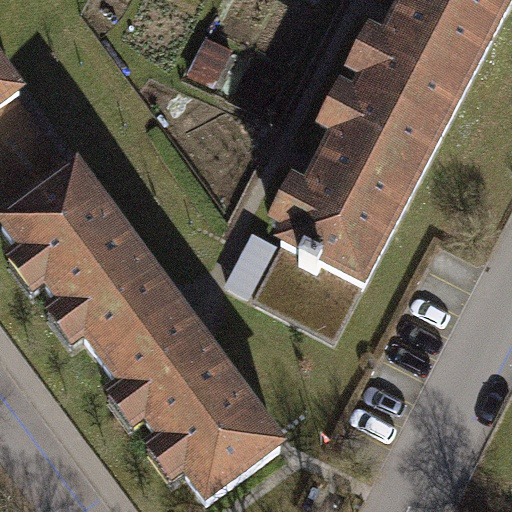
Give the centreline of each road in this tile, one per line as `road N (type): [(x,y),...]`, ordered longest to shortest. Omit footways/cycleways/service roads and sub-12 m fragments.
road 1 (residential): [(418,511),(511,330)]
road 2 (residential): [(0,413),(71,511)]
